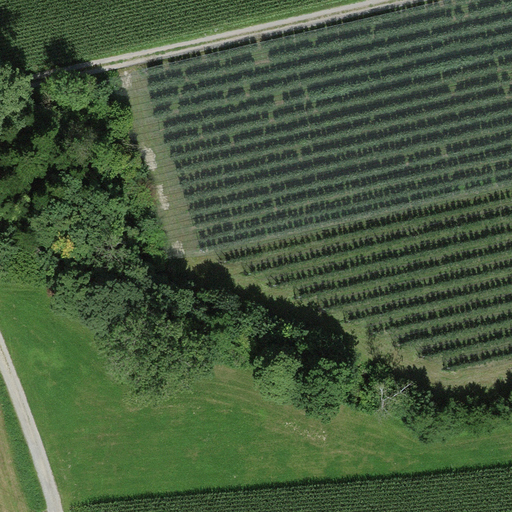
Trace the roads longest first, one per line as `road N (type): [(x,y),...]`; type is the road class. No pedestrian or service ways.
road 1 (track): [(0,86),(405,0)]
road 2 (track): [(0,354),(54,511)]
